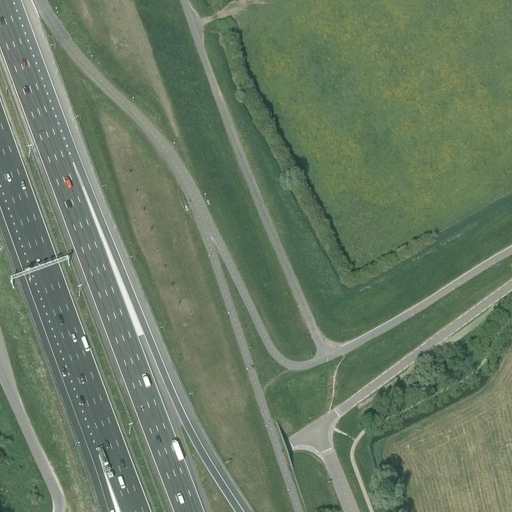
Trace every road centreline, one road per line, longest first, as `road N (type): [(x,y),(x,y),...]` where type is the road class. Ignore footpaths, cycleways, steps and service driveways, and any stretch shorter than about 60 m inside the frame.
road 1 (unclassified): [(328,357),(184,0)]
road 2 (motorway): [(241,511),(201,453),(61,174)]
road 3 (motorway): [(188,511),(61,174)]
road 4 (motorway): [(0,139),(110,447)]
road 5 (unclassified): [(316,429),(511,286)]
road 6 (unclassified): [(328,357),(511,253)]
road 7 (motorway): [(61,174),(0,6)]
road 8 (unclassified): [(181,511),(316,429)]
road 9 (unclassified): [(58,511),(0,367)]
